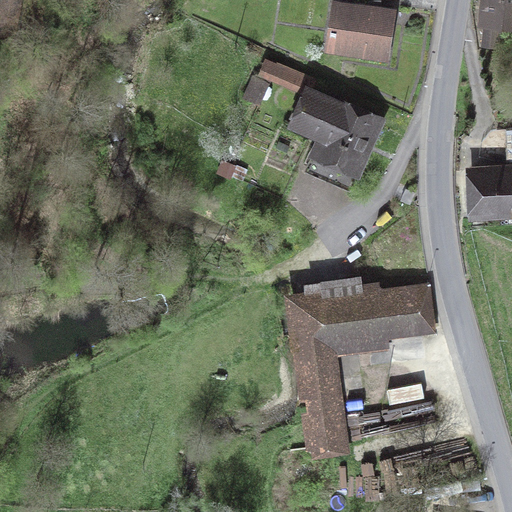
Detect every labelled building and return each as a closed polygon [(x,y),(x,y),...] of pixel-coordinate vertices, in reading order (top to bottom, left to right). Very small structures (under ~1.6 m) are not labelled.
[(0,0),(0,38),(14,41),(21,0),(0,0)] [(511,0),(489,0),(487,18),(511,21),(511,0)] [(382,1),(368,3),(367,8),(333,3),(328,47),(386,55),(392,11),(381,10),(382,1)] [(499,30),(486,28),(484,44),(498,45),(499,30)] [(268,57),(263,68),(312,90),(316,78),(268,57)] [(374,122),(309,92),(297,119),(329,134),(322,149),(354,164),(374,122)] [(511,126),(510,126),(510,162),(511,162),(511,173),(476,174),(476,211),(499,211),(499,209),(511,208),(511,126)] [(411,202),(415,192),(405,188),(401,198),(411,202)] [(265,389),(282,386),(292,449),(328,444),(315,346),(387,336),(384,320),(419,315),(415,285),(382,289),(381,281),(293,297),(299,343),(259,350),(265,389)] [(392,489),(389,511),(404,511),(407,491),(392,489)]
